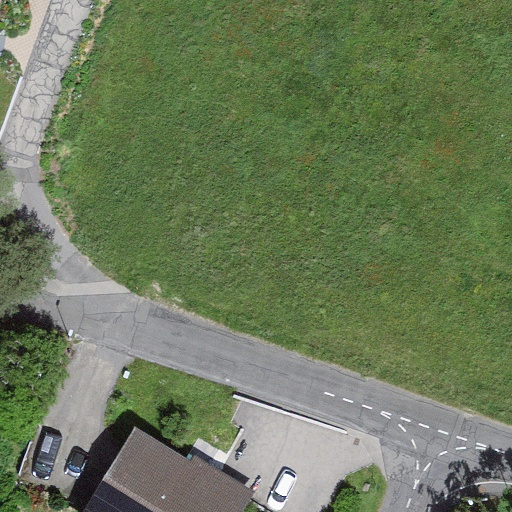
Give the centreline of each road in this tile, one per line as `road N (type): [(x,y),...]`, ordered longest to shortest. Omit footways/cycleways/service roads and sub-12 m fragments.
road 1 (residential): [(449,435),(108,317)]
road 2 (residential): [(108,317),(55,251),(27,192),(23,134),(71,0)]
